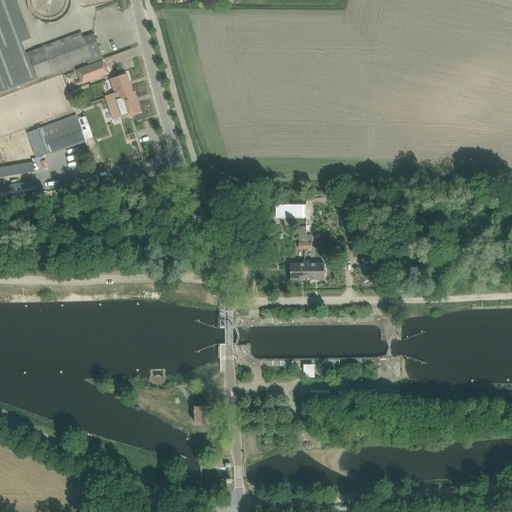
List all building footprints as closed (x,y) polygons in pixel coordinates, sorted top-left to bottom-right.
[(0,0),(0,93),(36,80),(21,42),(31,39),(16,0),(0,0)] [(84,38),(82,33),(28,53),(38,79),(87,61),(88,64),(103,59),(94,34),(84,38)] [(102,61),(84,68),(89,81),(109,74),(106,67),(105,68),(102,61)] [(126,74),(117,77),(111,79),(115,93),(106,96),(114,122),(141,113),(134,93),(133,93),(126,74)] [(42,128),(27,133),(36,157),(37,157),(38,159),(45,157),(44,155),(85,140),(76,115),(42,127),(42,128)] [(37,183),(39,196),(71,191),(69,178),(37,183)] [(304,204),(275,205),(275,218),(304,218),(304,204)] [(362,251),(362,259),(362,269),(387,269),(387,250),(362,251)] [(300,262),(300,264),(290,264),(290,280),(305,280),(305,261),(300,262)] [(311,261),(305,261),(305,280),(324,280),(324,263),(310,264),(311,261)] [(314,366),(304,366),(304,373),(306,373),(307,378),(314,378),(314,366)] [(211,406),(195,407),(195,423),(211,422),(211,406)]
